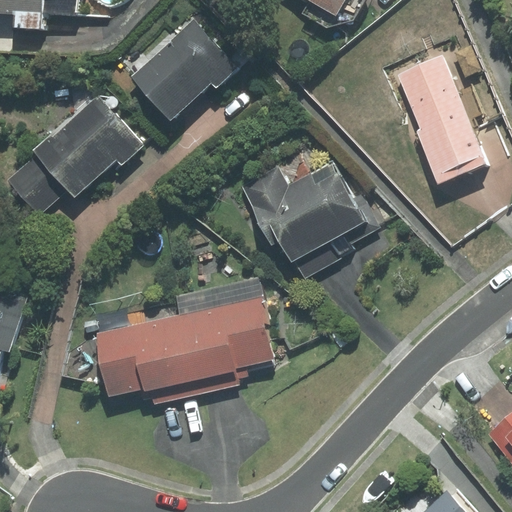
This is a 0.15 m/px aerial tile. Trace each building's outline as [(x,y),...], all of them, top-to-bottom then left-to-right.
[(0,0),(0,16),(22,18),(21,32),(51,34),(52,20),(84,22),(85,1),(91,2),(90,0),(0,0)] [(306,0),(345,21),(356,0),(306,0)] [(226,92),(248,69),(198,19),(138,80),(181,124),(220,85),(226,92)] [(448,54),(399,75),(448,189),(497,168),(448,54)] [(53,137),(37,153),(10,180),(48,218),(75,191),(84,201),(124,162),(130,168),(151,147),(101,97),(57,141),(53,137)] [(278,224),(300,264),(376,221),(344,164),(294,192),(280,167),(243,187),(267,230),(278,224)] [(282,366),(263,278),(179,296),(183,316),(102,333),(116,401),(282,366)] [(0,383),(3,384),(11,356),(17,358),(35,299),(0,288),(0,383)] [(511,415),(490,435),(511,459),(511,415)] [(476,511),(453,487),(426,511),(476,511)]
